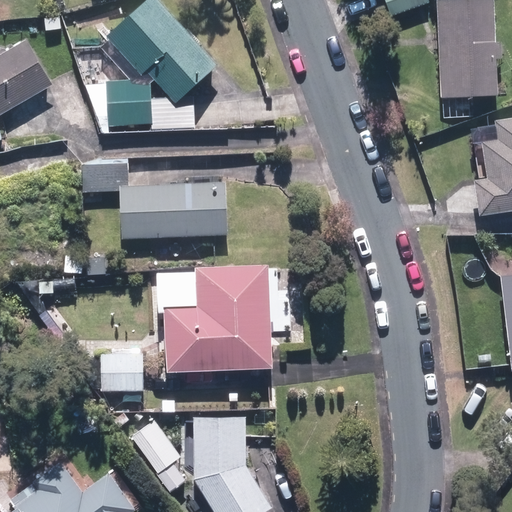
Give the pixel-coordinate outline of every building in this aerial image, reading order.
[(161,0),(151,0),(112,36),(146,71),(151,67),(163,79),(179,96),(217,62),(161,0)] [(384,0),(390,15),(429,0),(384,0)] [(499,40),(494,41),(491,0),(464,0),(435,2),(441,118),(475,116),(473,95),(496,94),(494,57),(500,57),(499,40)] [(64,18),(66,25),(76,22),(74,15),(64,18)] [(44,17),(45,29),(60,28),(59,16),(44,17)] [(0,113),(50,83),(24,40),(0,54),(0,113)] [(110,81),(110,123),(154,123),(154,81),(110,81)] [(472,180),(478,213),(511,208),(511,116),(493,120),(496,139),(480,141),(486,178),(472,180)] [(117,189),(120,239),(227,232),(223,179),(128,184),(126,160),(81,163),(83,203),(100,202),(99,190),(117,189)] [(30,193),(0,191),(0,251),(60,256),(64,186),(30,184),(30,193)] [(479,236),(481,247),(495,243),(493,233),(479,236)] [(85,273),(104,273),(104,256),(86,256),(85,273)] [(163,305),(165,370),(271,366),(267,262),(194,265),(195,304),(163,305)] [(511,273),(498,275),(510,369),(511,368),(511,273)] [(99,389),(141,389),(141,352),(99,352),(99,389)] [(112,419),(118,427),(129,418),(122,411),(112,419)] [(192,477),(212,511),(257,511),(269,505),(244,462),(243,413),(192,413),(192,477)] [(156,473),(169,491),(185,480),(171,461),(179,455),(153,419),(131,436),(157,472),(156,473)] [(127,511),(125,509),(130,505),(108,476),(83,495),(64,470),(6,511),(127,511)] [(171,501),(178,511),(207,511),(208,511),(191,487),(171,501)]
